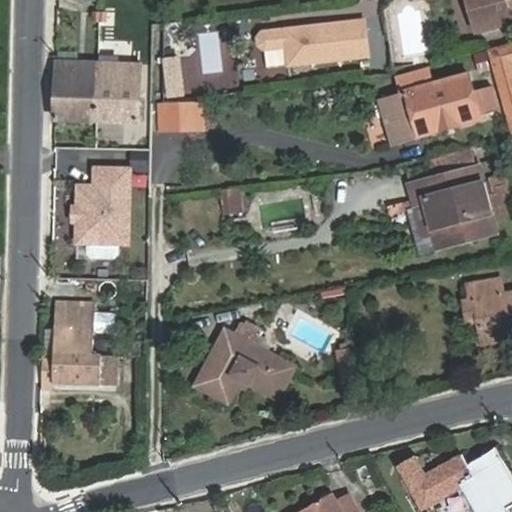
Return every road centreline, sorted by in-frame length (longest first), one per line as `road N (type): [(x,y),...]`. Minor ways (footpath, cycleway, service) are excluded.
road 1 (residential): [(3,511),(19,483),(32,0)]
road 2 (residential): [(80,511),(511,392)]
